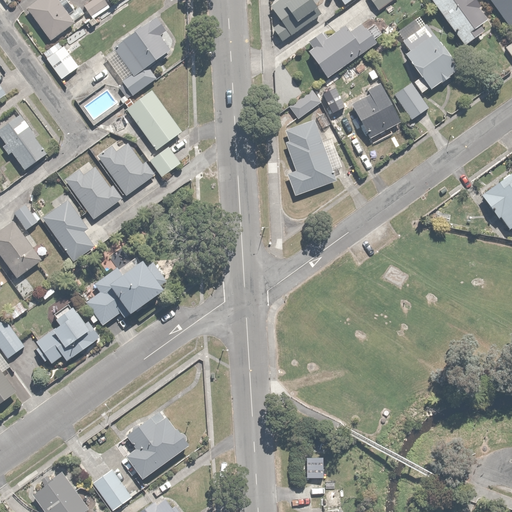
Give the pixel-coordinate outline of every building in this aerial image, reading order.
[(73,23),(56,0),(40,0),(26,10),(48,41),(73,23)] [(109,7),(104,0),(92,0),(84,6),(93,18),(109,7)] [(280,42),(322,16),(312,0),(276,0),(268,5),(279,22),(271,27),(280,42)] [(391,0),(371,0),(379,10),(391,0)] [(430,0),(464,45),(485,30),(481,25),(487,21),(471,0),(430,0)] [(511,0),(489,0),(510,27),(511,25),(511,0)] [(161,41),(167,37),(154,19),(113,48),(115,50),(106,56),(132,95),(157,78),(150,68),(170,54),(161,41)] [(325,78),(376,45),(373,41),(383,34),(376,22),(365,29),(362,24),(349,32),(345,26),(326,38),(323,33),(308,43),(311,48),(307,51),(325,78)] [(425,25),(402,42),(409,51),(404,55),(421,79),(415,83),(423,95),(453,73),(445,62),(450,59),(425,25)] [(79,41),(71,47),(84,63),(91,57),(79,41)] [(59,43),(44,54),(61,79),(77,68),(59,43)] [(400,121),(380,82),(366,90),(369,94),(351,104),(369,138),(400,121)] [(428,107),(410,83),(394,95),(411,120),(428,107)] [(320,100),(312,89),(289,107),(298,118),(320,100)] [(180,131),(152,90),(127,108),(155,148),(180,131)] [(336,98),(333,90),(322,95),(331,114),(346,107),(340,96),(336,98)] [(7,155),(12,152),(24,169),(46,153),(20,116),(0,129),(0,135),(6,144),(2,147),(7,155)] [(335,179),(313,120),(285,130),(289,141),(285,142),(296,171),(286,175),(294,195),(335,179)] [(111,145),(96,156),(125,193),(153,172),(144,160),(141,162),(127,144),(116,152),(111,145)] [(179,164),(167,148),(150,161),(162,177),(179,164)] [(121,197),(113,185),(109,187),(94,167),(83,175),(79,169),(64,179),(92,218),(121,197)] [(511,172),(481,195),(506,230),(511,225),(511,172)] [(51,203),(56,209),(43,217),(70,256),(91,242),(83,231),(87,229),(67,200),(64,203),(60,197),(51,203)] [(36,222),(25,206),(14,214),(25,230),(36,222)] [(11,222),(0,229),(0,255),(16,277),(40,260),(11,222)] [(128,315),(161,291),(139,260),(120,274),(115,266),(92,282),(100,293),(87,303),(102,324),(124,309),(128,315)] [(47,280),(35,291),(44,300),(56,289),(47,280)] [(44,362),(46,360),(49,363),(61,354),(67,361),(98,338),(86,321),(84,323),(70,304),(51,318),(56,326),(33,343),(37,347),(35,348),(44,362)] [(5,319),(0,321),(0,345),(8,357),(24,346),(5,319)] [(0,400),(14,390),(0,371),(0,369),(8,364),(0,353),(0,400)] [(189,443),(178,430),(175,432),(163,416),(154,423),(151,418),(126,437),(134,448),(125,455),(129,460),(122,465),(131,477),(138,472),(143,478),(189,443)] [(112,467),(92,483),(112,509),(133,493),(112,467)] [(82,511),(87,509),(62,473),(32,493),(45,511),(82,511)] [(181,511),(177,506),(173,509),(163,495),(139,511),(181,511)]
